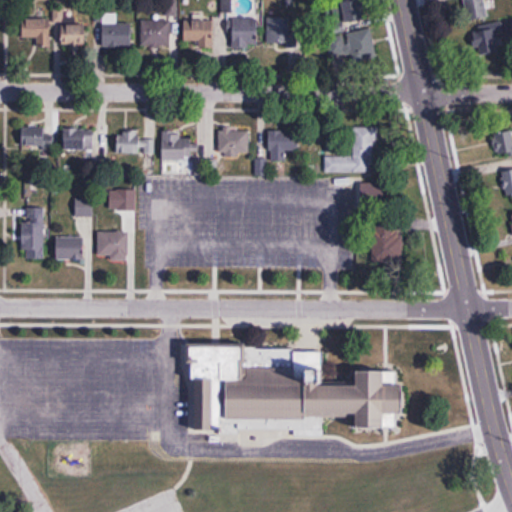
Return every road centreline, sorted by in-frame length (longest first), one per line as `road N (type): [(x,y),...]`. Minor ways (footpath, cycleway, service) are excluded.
road 1 (residential): [(511,309),(468,309),(443,297),(0,298)]
road 2 (residential): [(511,92),(0,91)]
road 3 (tertiary): [(401,0),(484,384),(511,478)]
